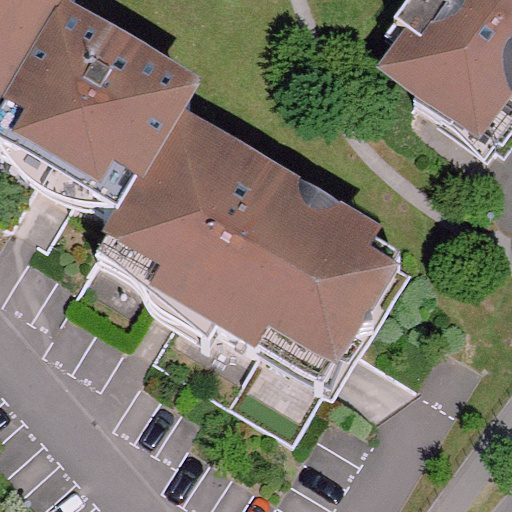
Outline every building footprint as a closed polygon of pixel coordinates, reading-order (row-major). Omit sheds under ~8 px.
[(115,226),(155,159),(170,133),(118,103),(117,104),(92,90),(93,89),(40,57),(55,31),(2,0),(1,0),(0,2),(0,183),(16,193),(27,175),(115,226)] [(400,124),(477,178),(511,129),(511,0),(414,0),(408,9),(419,17),(407,35),(395,27),(375,54),(391,67),(369,97),(403,121),(400,124)] [(210,191),(155,159),(115,226),(98,255),(86,274),(93,278),(145,309),(187,334),(179,348),(202,362),(242,386),(252,369),(293,393),(310,364),(332,377),(355,339),(338,329),(332,325),(351,294),(330,282),(339,268),(257,219),(249,233),(202,205),(210,191)] [(16,193),(0,183),(0,201),(9,212),(19,221),(28,226),(45,233),(57,237),(72,239),(98,255),(115,226),(27,175),(16,193)] [(382,293),(339,268),(330,282),(351,294),(332,325),(338,329),(355,339),(382,293)] [(145,309),(93,278),(84,294),(155,333),(156,334),(158,338),(160,343),(159,348),(159,351),(160,357),(162,359),(165,363),(192,379),(202,362),(179,348),(187,334),(145,309)] [(252,369),(242,386),(306,423),(332,377),(310,364),(293,393),(252,369)]
